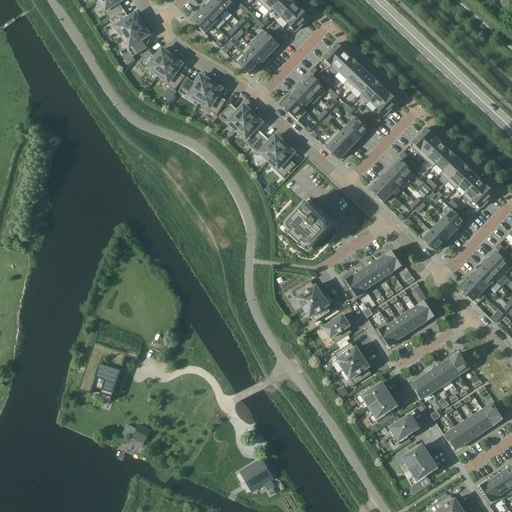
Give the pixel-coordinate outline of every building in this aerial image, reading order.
[(99,0),(103,6),(101,8),(109,20),(122,11),(117,3),(122,0),(99,0)] [(226,11),(214,0),(212,0),(207,6),(220,18),(226,11)] [(234,3),(230,0),(214,0),(226,11),(234,3)] [(273,9),(281,0),(267,0),(262,6),(270,13),(273,10),(273,9)] [(280,17),(293,3),(289,0),(281,0),(273,9),(273,10),(280,17)] [(288,24),(301,10),(293,3),(280,17),(288,24)] [(220,18),(207,6),(201,13),(213,25),(220,18)] [(296,31),(309,18),(301,10),(288,24),(296,31)] [(123,37),(143,24),(139,18),(138,19),(135,14),(127,20),(122,11),(109,20),(117,32),(119,31),(123,37)] [(205,34),(213,25),(201,13),(193,21),(201,28),(199,29),(205,34)] [(147,30),(143,24),(123,37),(127,43),(125,45),(133,57),(146,49),(140,40),(149,35),(146,31),(147,30)] [(266,34),(258,41),(271,53),(278,46),(266,34)] [(271,53),(258,41),(252,48),(264,60),(271,53)] [(332,65),(345,52),(336,44),(320,61),(329,69),(332,66),(332,65)] [(252,48),(249,45),(241,52),(245,56),(245,55),(258,67),(264,60),(252,48)] [(158,75),(172,56),(167,52),(166,53),(162,50),(156,58),(148,52),(139,64),(151,73),(152,71),(158,75)] [(339,72),(352,59),(345,52),(332,65),(332,66),(339,72)] [(245,55),(245,56),(237,64),(242,69),(243,68),(251,75),(258,67),(245,55)] [(178,61),(172,56),(158,75),(164,80),(162,82),(175,91),(184,79),(176,73),(182,65),(177,62),(178,61)] [(347,80),(360,66),(352,59),(339,72),(347,80)] [(354,87),(367,73),(360,66),(347,80),(354,87)] [(362,94),(375,80),(367,73),(354,87),(362,94)] [(199,102),(211,82),(205,78),(205,79),(200,76),(195,84),(186,79),(178,93),(191,100),(193,98),(199,102)] [(310,76),(303,84),(319,99),(326,91),(310,76)] [(370,101),(382,88),(375,80),(362,94),(370,101)] [(217,85),(211,82),(199,102),(205,106),(204,108),(217,116),(225,103),(216,97),(221,89),(217,86),(217,85)] [(319,99),(303,84),(296,91),(309,103),(312,106),(319,99)] [(377,108),(390,95),(382,88),(370,101),(377,108)] [(309,103),(296,91),(290,98),(302,110),(303,109),(309,103)] [(385,116),(398,103),(390,95),(377,108),(385,116)] [(302,110),(290,98),(282,105),(290,112),(288,114),(297,122),(306,113),(303,109),(302,110)] [(237,131),(253,114),(248,109),(247,110),(243,106),(237,113),(229,106),(219,117),(230,128),(231,126),(237,131)] [(258,118),(253,114),(237,131),(242,136),(240,138),(251,148),(262,136),(255,130),(261,123),(257,119),(258,118)] [(355,118),(347,126),(360,138),(367,130),(355,118)] [(360,138),(347,126),(341,133),(353,145),(360,138)] [(341,133),(338,129),(331,137),(347,152),(353,145),(341,133)] [(425,129),(409,146),(418,154),(434,137),(425,129)] [(269,161),(285,144),(280,139),(279,140),(275,136),(269,143),(262,136),(251,148),(262,158),(263,156),(269,161)] [(347,152),(331,137),(322,146),(331,154),(332,153),(340,160),(347,152)] [(434,137),(418,154),(425,161),(441,144),(434,137)] [(290,149),(285,144),(269,161),(274,166),(272,168),(283,178),(294,167),(287,160),(293,153),(289,149),(290,149)] [(441,144),(425,161),(433,168),(436,164),(448,151),(441,144)] [(448,151),(436,164),(443,171),(443,172),(456,158),(448,151)] [(443,171),(440,175),(448,182),(464,165),(456,158),(443,172),(443,171)] [(399,161),(392,168),(405,180),(404,181),(408,184),(415,176),(399,161)] [(464,165),(448,182),(456,190),(459,186),(472,173),(464,165)] [(405,180),(392,168),(385,175),(398,187),(404,181),(405,180)] [(472,173),(459,186),(466,193),(479,180),(472,173)] [(398,187),(385,175),(379,182),(391,194),(398,187)] [(466,193),(462,196),(470,204),(486,187),(479,180),(466,193)] [(391,194),(379,182),(371,190),(379,197),(377,199),(383,203),(391,194)] [(423,183),(415,191),(423,198),(427,194),(431,190),(428,187),(423,183)] [(470,204),(469,205),(477,213),(482,208),(494,194),(486,187),(470,204)] [(310,249),(332,226),(323,218),(322,219),(313,211),(314,209),(305,201),(284,225),(291,232),(288,234),(299,245),(302,242),(310,249)] [(440,215),(444,218),(457,230),(464,222),(448,207),(440,215)] [(444,218),(437,225),(450,237),(457,230),(444,218)] [(450,237),(437,225),(431,231),(431,232),(443,244),(450,237)] [(431,232),(431,231),(428,228),(419,238),(427,246),(429,244),(436,251),(443,244),(431,232)] [(392,251),(382,257),(392,273),(404,265),(399,257),(397,259),(392,251)] [(495,253),(488,260),(504,276),(511,268),(495,253)] [(392,273),(382,257),(373,263),(383,279),(392,273)] [(488,260),(482,267),(498,283),(504,276),(488,260)] [(383,279),(373,263),(364,269),(374,285),(383,279)] [(482,267),(475,274),(488,286),(491,290),(492,289),(497,284),(497,283),(498,283),(482,267)] [(374,285),(364,269),(355,275),(365,291),(366,290),(374,285)] [(475,274),(468,281),(481,293),(488,286),(475,274)] [(365,291),(355,275),(346,281),(352,291),(350,293),(355,301),(367,293),(366,290),(365,291)] [(322,296),(318,289),(316,286),(314,287),(311,281),(294,292),(297,298),(296,298),(303,309),(322,296)] [(468,281),(461,289),(468,296),(467,298),(476,306),(485,296),(481,293),(468,281)] [(406,290),(416,305),(420,302),(410,287),(406,290)] [(331,312),(327,307),(329,306),(322,296),(303,309),(309,318),(310,318),(314,323),(331,312)] [(427,300),(415,307),(425,323),(435,317),(430,309),(432,308),(427,300)] [(425,323),(415,307),(406,313),(416,329),(425,323)] [(498,310),(490,319),(495,323),(503,315),(498,310)] [(416,329),(406,313),(397,319),(407,335),(416,329)] [(352,333),(348,327),(350,326),(342,316),(323,328),(330,339),(331,338),(335,344),(352,333)] [(397,319),(388,325),(398,341),(407,335),(397,319)] [(388,325),(387,322),(374,330),(380,338),(382,337),(389,347),(398,341),(388,325)] [(363,358),(358,351),(356,348),(355,349),(351,343),(334,354),(338,360),(337,360),(343,370),(363,358)] [(93,387),(113,394),(126,355),(94,344),(78,390),(91,395),(93,387)] [(459,354),(449,360),(460,375),(471,368),(467,361),(465,363),(459,354)] [(371,374),(368,369),(369,368),(363,358),(343,370),(350,380),(351,380),(354,385),(371,374)] [(460,375),(449,360),(440,366),(450,381),(460,375)] [(450,381),(440,366),(431,372),(441,387),(450,381)] [(441,387),(431,372),(422,377),(432,393),(441,387)] [(432,393),(422,377),(413,384),(419,393),(416,394),(421,401),(432,393)] [(368,409),(388,395),(381,384),(365,395),(364,392),(360,395),(362,398),(363,397),(365,401),(364,402),(368,409)] [(385,413),(394,408),(395,406),(388,395),(368,409),(373,415),(374,414),(378,421),(386,416),(385,413)] [(494,403),(482,410),(493,426),(502,420),(496,411),(498,409),(494,403)] [(400,406),(395,409),(399,415),(404,411),(400,406)] [(493,426),(482,410),(473,416),(484,432),(493,426)] [(392,414),(380,423),(382,426),(394,418),(392,414)] [(407,435),(416,430),(417,428),(409,416),(401,422),(392,428),(391,428),(392,429),(390,430),(394,437),(396,436),(400,443),(408,438),(407,435)] [(484,432),(473,416),(464,422),(474,438),(484,432)] [(474,438),(464,422),(455,428),(465,444),(474,438)] [(139,425),(132,440),(143,445),(151,431),(139,425)] [(465,444),(455,428),(444,436),(448,442),(450,441),(456,450),(465,444)] [(404,454),(401,457),(403,460),(403,459),(406,463),(404,464),(408,470),(429,457),(428,456),(425,451),(424,451),(421,446),(420,447),(409,454),(405,457),(404,454)] [(429,457),(408,470),(413,477),(415,476),(419,483),(412,487),(411,491),(414,495),(431,484),(427,477),(425,475),(434,469),(431,465),(433,464),(432,463),(430,464),(427,460),(429,458),(429,457)] [(260,461),(243,471),(255,490),(264,484),(268,491),(274,487),(270,481),(272,480),(260,461)] [(511,475),(507,469),(498,475),(509,490),(511,494),(511,493),(511,475)] [(498,475),(489,481),(499,496),(500,496),(502,500),(511,494),(509,490),(498,475)] [(489,481),(480,487),(487,498),(485,500),(490,508),(502,500),(500,496),(499,496),(489,481)] [(435,511),(457,511),(461,509),(455,499),(453,500),(450,495),(433,506),(437,511),(436,511),(435,511)]
